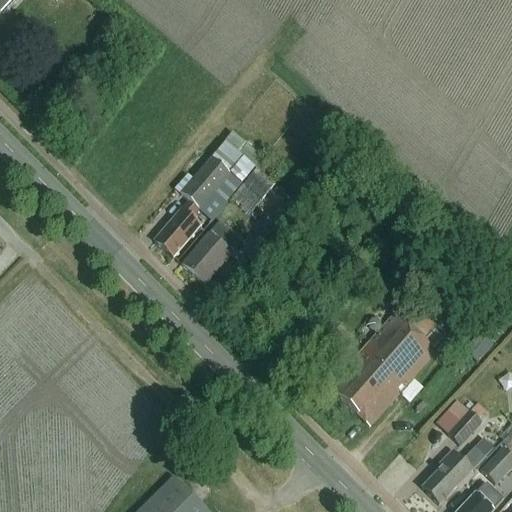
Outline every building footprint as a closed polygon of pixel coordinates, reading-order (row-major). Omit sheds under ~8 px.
[(0,0),(0,15),(14,0),(0,0)] [(224,148),(192,185),(186,180),(173,194),(188,208),(154,246),(172,262),(198,232),(191,226),(200,217),(211,226),(223,212),(221,211),(253,174),(224,148)] [(273,186),(255,172),(232,200),(250,215),(273,186)] [(219,224),(207,238),(180,269),(204,290),(230,258),(242,244),(219,224)] [(329,397),(368,431),(434,356),(392,319),(341,378),(344,380),(329,397)] [(476,363),(495,346),(484,334),(466,351),(476,363)] [(444,432),(466,410),(457,402),(436,424),(444,432)] [(459,451),(481,427),(468,415),(446,439),(459,451)] [(509,453),(511,449),(511,433),(500,446),(509,453)] [(438,509),(470,476),(484,461),(473,451),(460,465),(451,456),(438,469),(441,472),(421,493),(438,509)] [(511,472),(511,462),(501,452),(479,474),(494,490),(511,472)] [(203,511),(172,480),(140,511),(203,511)] [(482,488),(474,497),(460,511),(492,511),(501,503),(485,488),(482,488)]
